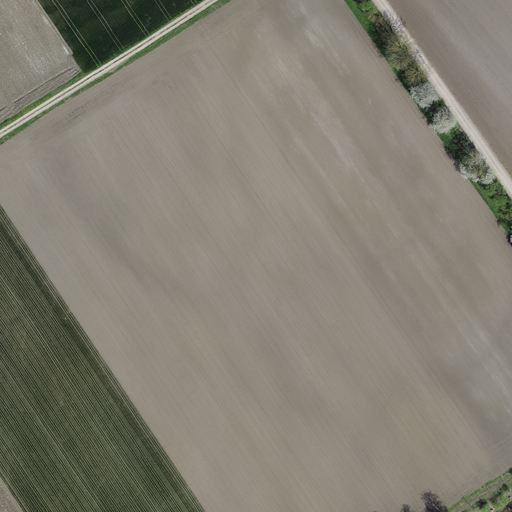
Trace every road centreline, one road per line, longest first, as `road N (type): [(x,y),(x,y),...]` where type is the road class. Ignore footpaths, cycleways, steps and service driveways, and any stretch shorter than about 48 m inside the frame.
road 1 (track): [(0,140),(229,0)]
road 2 (track): [(511,187),(382,0)]
